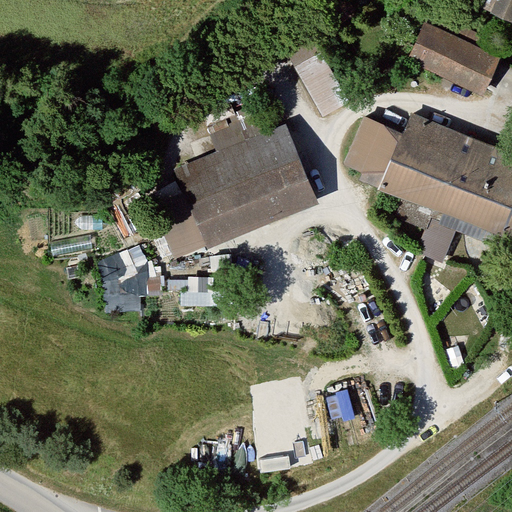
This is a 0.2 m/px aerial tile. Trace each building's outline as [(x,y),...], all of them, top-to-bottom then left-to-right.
[(511,0),(489,0),(511,9),(511,0)] [(415,61),(485,94),(501,59),(431,26),(415,61)] [(317,114),(346,103),(319,34),(290,45),(317,114)] [(511,237),(511,156),(415,120),(385,198),(509,245),(511,237)] [(185,186),(212,243),(315,195),(288,138),(185,186)] [(106,309),(150,306),(145,247),(101,250),(106,309)] [(218,302),(219,273),(188,272),(186,301),(218,302)]
